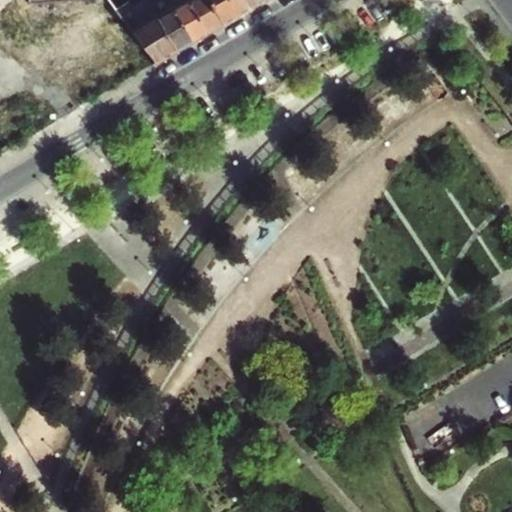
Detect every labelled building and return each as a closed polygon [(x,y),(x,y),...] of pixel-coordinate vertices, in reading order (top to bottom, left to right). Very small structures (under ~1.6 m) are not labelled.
[(124,0),(107,0),(117,12),(129,5),(124,0)] [(138,0),(129,5),(132,10),(144,3),(142,0),(138,0)] [(177,53),(192,44),(166,0),(159,0),(149,6),(157,19),(177,53)] [(207,35),(187,0),(166,0),(192,44),(207,35)] [(187,0),(207,35),(223,25),(209,0),(187,0)] [(209,0),(223,25),(238,17),(228,0),(209,0)] [(228,0),(238,17),(253,8),(248,0),(228,0)] [(177,53),(157,19),(143,27),(135,14),(132,10),(129,5),(117,12),(152,57),(157,64),(177,53)] [(157,19),(149,6),(135,14),(143,27),(157,19)]
